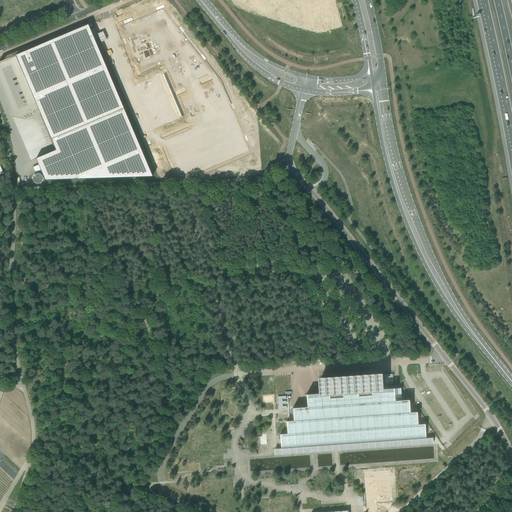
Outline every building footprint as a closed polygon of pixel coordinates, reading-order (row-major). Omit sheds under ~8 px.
[(124,10),(113,15),(122,36),(143,27),(168,85),(142,96),(176,176),(198,175),(253,152),(251,150),(222,80),(164,6),(128,21),(124,10)] [(45,181),(153,177),(88,25),(15,56),(40,114),(55,150),(35,159),(38,165),(32,167),(35,173),(41,171),(45,181)] [(385,375),(385,385),(393,384),(393,374),(385,375)] [(378,377),(355,378),(319,381),(320,394),(306,395),(307,407),(293,408),(294,421),(286,421),(287,434),(280,434),(281,448),(337,444),(425,437),(424,424),(417,425),(416,412),(409,413),(408,400),(394,401),(393,388),(379,389),(378,377)] [(287,399),(287,396),(279,397),(280,409),(288,408),(287,406),(283,406),(283,404),(287,404),(287,401),(283,401),(283,399),(287,399)] [(365,471),(368,511),(376,511),(376,501),(391,500),(389,472),(373,473),(373,471),(365,471)]
